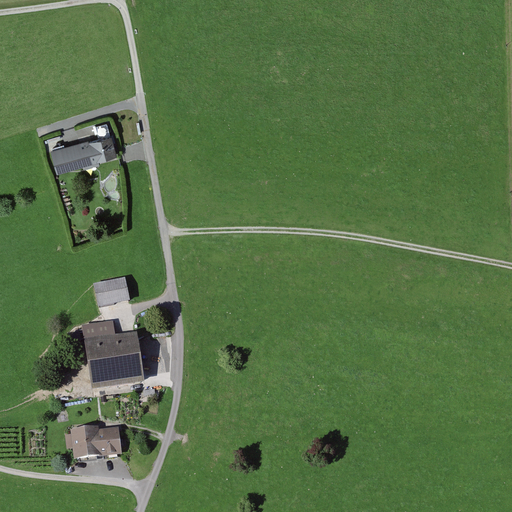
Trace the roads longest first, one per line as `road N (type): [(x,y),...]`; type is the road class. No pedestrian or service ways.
road 1 (track): [(141,100),(181,360),(176,402),(140,511)]
road 2 (track): [(511,266),(309,232),(165,233)]
road 3 (track): [(147,491),(0,469)]
